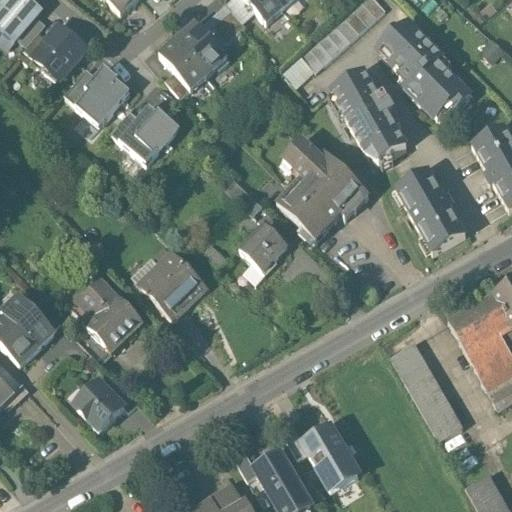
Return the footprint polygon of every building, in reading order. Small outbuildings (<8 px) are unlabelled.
[(27,0),(3,0),(0,4),(0,33),(13,46),(42,14),(27,0)] [(97,0),(117,22),(131,9),(123,0),(97,0)] [(242,0),(268,29),(283,16),(269,0),(242,0)] [(296,0),(269,0),(283,16),(298,3),(296,0)] [(59,22),(26,57),(59,87),(91,52),(59,22)] [(407,22),(368,58),(405,98),(444,63),(407,22)] [(199,32),(180,48),(208,82),(227,66),(199,32)] [(189,98),(208,82),(180,48),(161,64),(189,98)] [(444,63),(405,98),(440,137),(479,101),(444,63)] [(98,64),(66,100),(98,127),(130,91),(98,64)] [(297,66),(285,76),(296,88),(308,77),(297,66)] [(364,74),(325,95),(370,176),(409,154),(364,74)] [(141,99),(109,136),(142,164),(173,127),(141,99)] [(511,136),(506,126),(472,146),(510,213),(511,212),(511,136)] [(301,178),(276,204),(317,242),(365,191),(303,133),(279,158),(301,178)] [(430,171),(396,190),(433,256),(466,238),(430,171)] [(236,250),(260,276),(290,248),(265,222),(236,250)] [(175,325),(207,291),(166,252),(134,286),(175,325)] [(111,356),(141,325),(95,279),(64,310),(111,356)] [(511,279),(477,299),(498,336),(511,328),(511,279)] [(511,403),(511,360),(498,336),(477,299),(439,321),(459,356),(492,415),(511,403)] [(21,303),(3,320),(30,350),(49,333),(21,303)] [(3,320),(0,322),(0,349),(14,365),(30,350),(3,320)] [(413,347),(387,361),(435,447),(461,434),(413,347)] [(8,358),(0,349),(0,363),(1,364),(8,358)] [(0,384),(11,397),(22,388),(0,363),(0,384)] [(112,443),(141,415),(108,378),(78,405),(112,443)] [(0,407),(11,397),(0,384),(0,407)] [(299,450),(302,449),(290,428),(279,434),(297,465),(305,461),(299,450)] [(305,461),(328,501),(360,483),(331,432),(302,449),(299,450),(305,461)] [(257,483),(252,474),(239,451),(230,457),(247,488),(257,483)] [(257,483),(273,511),(311,511),(281,457),(252,474),(257,483)] [(503,511),(485,479),(461,492),(472,511),(503,511)] [(196,511),(247,511),(235,491),(196,511)]
